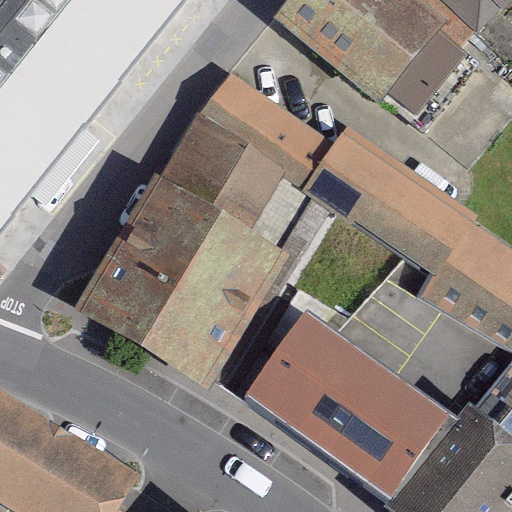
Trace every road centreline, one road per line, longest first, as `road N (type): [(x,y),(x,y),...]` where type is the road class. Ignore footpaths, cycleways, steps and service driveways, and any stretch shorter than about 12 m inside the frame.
road 1 (residential): [(254,0),(48,266),(0,341)]
road 2 (tertiary): [(261,511),(169,446),(0,356)]
